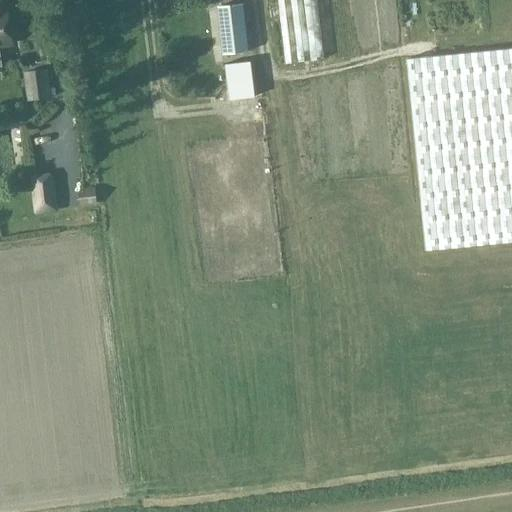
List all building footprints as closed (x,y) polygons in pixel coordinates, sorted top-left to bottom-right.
[(277,0),(285,64),(323,60),(316,0),(277,0)] [(0,3),(0,48),(9,47),(3,3),(0,3)] [(246,53),(241,6),(216,8),(222,56),(246,53)] [(424,250),(511,242),(511,50),(409,59),(424,250)] [(27,101),(51,98),(47,70),(23,73),(27,101)] [(34,214),(57,211),(53,173),(30,176),(34,214)]
